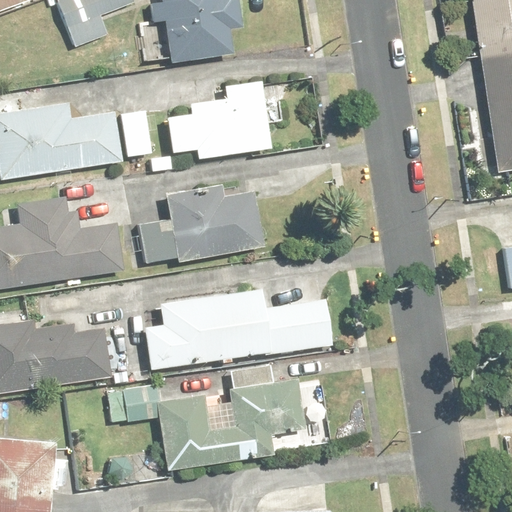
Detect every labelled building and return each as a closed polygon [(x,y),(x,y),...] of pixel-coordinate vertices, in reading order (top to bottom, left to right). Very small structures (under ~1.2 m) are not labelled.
[(82,0),(57,0),(18,17),(39,65),(99,39),(82,0)] [(511,0),(462,0),(498,182),(511,179),(511,0)] [(204,1),(128,8),(135,84),(211,78),(204,1)] [(192,118),(153,122),(155,136),(134,139),(139,176),(160,174),(160,182),(199,177),(198,169),(199,169),(199,176),(236,172),(236,164),(237,164),(233,138),(230,103),(191,105),(192,118)] [(35,122),(0,124),(0,199),(42,195),(120,185),(113,129),(36,140),(35,122)] [(220,211),(133,222),(135,245),(104,248),(108,288),(227,275),(224,248),(220,211)] [(0,222),(0,309),(77,303),(72,244),(41,246),(38,218),(0,222)] [(511,248),(496,250),(501,289),(511,288),(511,248)] [(230,311),(128,323),(131,344),(114,347),(120,393),(303,367),(297,321),(232,330),(230,311)] [(89,340),(0,346),(0,412),(94,405),(89,340)] [(128,492),(158,488),(159,491),(218,481),(219,486),(297,471),(283,397),(204,412),(210,444),(173,450),(169,410),(123,416),(122,406),(76,412),(80,446),(122,441),(128,492)] [(0,511),(26,511),(30,462),(0,459),(0,511)]
